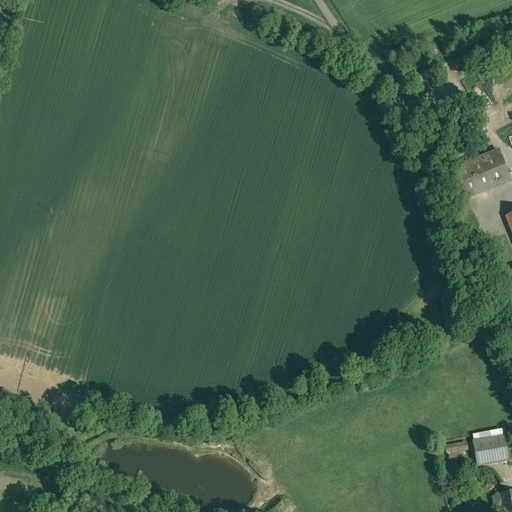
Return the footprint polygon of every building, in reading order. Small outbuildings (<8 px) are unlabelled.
[(499,151),(452,170),(464,201),(511,183),(499,151)] [(422,325),(377,344),(380,353),(426,334),(422,325)] [(504,437),(473,443),(476,459),(473,459),(474,464),(477,464),(477,466),(509,461),(504,437)] [(459,457),(459,452),(465,451),(464,443),(441,444),(442,454),(447,454),(447,458),(459,457)] [(511,511),(511,493),(498,496),(494,498),(495,507),(500,508),(501,508),(501,511),(511,511)]
